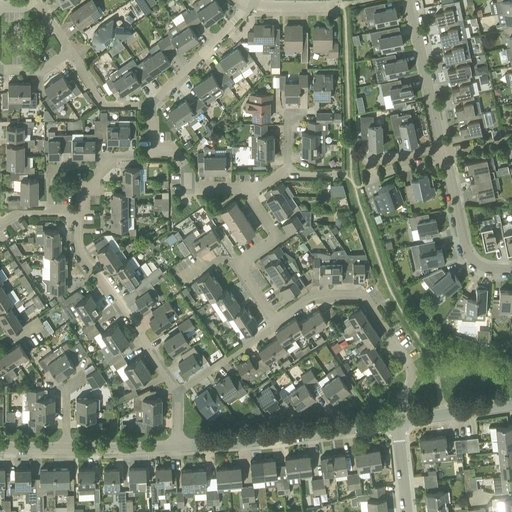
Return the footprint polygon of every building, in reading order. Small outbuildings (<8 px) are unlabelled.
[(82,27),(97,17),(92,9),(97,6),(92,0),(90,0),(70,14),(75,21),(76,20),(82,27)] [(224,13),(215,0),(202,0),(206,5),(215,19),(224,13)] [(498,13),(503,12),(511,10),(511,0),(496,0),(497,2),(495,2),(498,13)] [(453,1),(441,4),(443,13),(435,14),(437,25),(446,23),(457,21),(457,20),(455,21),(452,8),(455,7),(453,1)] [(395,8),(385,9),(382,10),(381,3),(364,7),(367,19),(374,18),(376,25),(397,20),(395,8)] [(195,9),(189,13),(196,23),(202,19),(205,25),(215,19),(206,5),(197,11),(195,9)] [(506,23),(502,24),(503,30),(511,28),(511,10),(503,12),(506,23)] [(175,25),(176,26),(189,45),(198,39),(190,27),(196,23),(189,13),(183,17),(184,19),(175,25)] [(94,45),(95,46),(96,48),(106,42),(107,43),(109,42),(112,43),(112,46),(112,47),(132,33),(123,31),(124,27),(116,26),(115,28),(112,27),(113,19),(97,29),(96,30),(95,31),(94,32),(94,33),(93,34),(93,35),(92,36),(92,37),(92,39),(92,40),(92,41),(93,42),(93,44),(94,45)] [(441,44),(450,42),(461,40),(466,39),(464,26),(459,27),(457,21),(446,23),(448,32),(439,34),(441,44)] [(247,42),(242,42),(246,49),(248,51),(262,51),(262,53),(271,53),(271,66),(271,73),(280,73),(280,66),(279,53),(279,42),(279,34),(273,34),(273,28),(273,25),(262,25),(262,27),(254,27),(254,33),(247,33),(247,42)] [(307,62),(307,37),(301,37),(301,25),(293,25),(292,27),(284,28),(284,49),(301,50),(301,62),(307,62)] [(171,34),(169,35),(163,39),(170,49),(176,46),(180,51),(189,45),(176,26),(169,31),(171,34)] [(338,43),(331,43),(331,27),(313,27),(313,51),(329,51),(329,57),(338,57),(338,43)] [(388,36),(386,28),(369,32),(372,45),(380,43),(381,50),(403,46),(400,33),(388,36)] [(511,28),(503,30),(505,37),(508,36),(511,47),(511,46),(511,28)] [(152,54),(161,68),(170,62),(164,53),(170,49),(163,39),(157,43),(161,48),(152,54)] [(466,39),(461,40),(450,42),(451,51),(443,53),(445,63),(454,61),(465,58),(463,46),(468,45),(466,39)] [(228,53),(237,67),(241,72),(255,62),(246,49),(241,52),(237,47),(228,53)] [(237,67),(228,53),(219,59),(227,71),(221,75),(228,85),(234,81),(232,78),(241,72),(237,67)] [(141,71),(148,81),(155,76),(153,74),(161,68),(152,54),(142,61),(147,67),(141,71)] [(375,57),(376,65),(377,70),(385,68),(387,76),(408,71),(405,58),(393,61),(392,54),(375,57)] [(449,81),(458,80),(469,77),(472,76),(470,64),(472,63),(470,57),(465,58),(454,61),(455,70),(447,71),(449,81)] [(122,75),(131,88),(139,83),(141,86),(148,81),(141,71),(133,59),(127,63),(131,69),(122,75)] [(211,73),(202,79),(211,93),(215,98),(224,92),(222,89),(228,85),(221,75),(215,79),(211,73)] [(313,80),(313,96),(321,96),(321,93),(330,93),(329,84),(332,84),(332,74),(315,74),(315,80),(313,80)] [(62,75),(53,81),(63,95),(72,89),(76,95),(81,91),(73,79),(68,83),(62,75)] [(122,94),(131,88),(122,75),(113,81),(111,78),(106,82),(113,92),(118,89),(122,94)] [(279,75),(279,90),(284,90),(284,99),(299,99),(299,90),(307,90),(307,75),(299,75),(299,82),(285,82),(285,75),(279,75)] [(453,100),(461,98),(473,96),(473,95),(471,96),(468,84),(471,83),(469,77),(458,80),(459,88),(451,90),(453,100)] [(211,93),(202,79),(193,85),(201,97),(195,101),(202,112),(208,108),(206,104),(215,98),(211,93)] [(406,104),(405,99),(414,97),(411,84),(398,86),(397,79),(380,83),(383,96),(390,94),(392,101),(393,107),(406,104)] [(63,95),(53,81),(44,87),(49,95),(44,98),(53,111),(58,107),(54,101),(63,95)] [(8,100),(19,100),(19,83),(8,83),(8,93),(2,93),(2,107),(8,107),(8,100)] [(30,83),(19,83),(19,100),(19,107),(36,107),(36,93),(30,93),(30,83)] [(250,95),(249,96),(249,102),(246,102),(246,110),(252,110),(252,119),(269,119),(269,95),(250,95)] [(465,117),(480,114),(483,113),(475,114),(472,102),(475,102),(473,96),(461,98),(463,107),(455,109),(457,119),(465,117)] [(186,99),(177,106),(186,119),(190,126),(205,116),(202,112),(195,101),(190,105),(186,99)] [(186,119),(177,106),(167,112),(171,117),(166,121),(173,131),(178,128),(177,125),(186,119)] [(492,110),(484,111),(486,125),(493,124),(492,110)] [(321,122),(326,122),(331,122),(331,113),(316,113),(316,122),(321,122)] [(390,114),(394,135),(401,133),(404,145),(417,143),(410,113),(398,116),(397,113),(390,114)] [(483,113),(480,114),(465,117),(467,126),(459,128),(461,137),(465,137),(465,139),(475,137),(475,134),(482,133),(481,132),(480,127),(486,126),(483,113)] [(360,116),(361,136),(368,135),(369,148),(382,147),(381,125),(373,126),(373,116),(360,116)] [(83,134),(83,139),(83,157),(94,157),(94,137),(101,137),(101,120),(94,120),(94,134),(83,134)] [(107,143),(118,143),(118,125),(118,120),(101,120),(101,137),(107,137),(107,143)] [(129,125),(118,125),(118,143),(129,143),(129,137),(136,137),(136,120),(129,120),(129,125)] [(6,139),(17,139),(22,139),(24,139),(24,133),(29,133),(29,127),(34,127),(34,121),(17,121),(17,127),(6,127),(6,139)] [(321,122),(316,122),(308,122),(308,133),(301,133),(301,144),(324,144),(324,133),(321,133),(321,122)] [(267,135),(267,123),(254,123),(254,136),(257,136),(257,147),(273,146),(273,135),(267,135)] [(48,148),(48,157),(60,157),(60,151),(66,151),(66,134),(63,134),(59,134),(55,134),(55,131),(48,131),(48,139),(48,141),(48,148)] [(72,134),(66,134),(66,151),(72,151),(72,157),(83,157),(83,139),(72,139),(72,134)] [(24,139),(22,139),(17,139),(17,145),(6,145),(6,156),(24,156),(24,146),(34,146),(34,139),(24,139)] [(324,144),(301,144),(301,155),(308,155),(308,161),(321,161),(321,155),(324,155),(324,144)] [(251,154),(251,157),(254,157),(254,164),(267,164),(267,158),(273,158),(273,146),(257,147),(251,147),(251,154)] [(197,153),(198,166),(203,166),(204,173),(215,173),(215,156),(215,148),(203,148),(203,153),(197,153)] [(225,156),(215,156),(215,173),(226,173),(226,166),(232,166),(232,148),(225,148),(225,156)] [(17,173),(22,174),(22,173),(27,173),(34,173),(34,167),(29,167),(29,156),(24,156),(6,156),(6,167),(17,167),(17,173)] [(470,181),(470,182),(495,177),(493,170),(489,171),(486,158),(480,160),(480,157),(470,159),(470,162),(466,162),(468,172),(472,171),(474,181),(470,181)] [(122,180),(139,180),(139,168),(125,168),(125,172),(122,172),(122,180)] [(20,180),(20,191),(38,191),(38,179),(27,179),(27,173),(22,173),(22,174),(17,173),(10,173),(10,180),(20,180)] [(405,185),(408,203),(416,202),(415,197),(422,195),(422,196),(435,193),(432,179),(428,180),(427,174),(418,176),(418,178),(413,179),(414,183),(405,185)] [(478,200),(480,200),(499,196),(497,189),(493,190),(490,178),(495,177),(470,182),(472,191),(476,190),(478,200)] [(139,180),(122,180),(123,188),(125,188),(125,192),(127,192),(127,193),(139,193),(139,180)] [(287,200),(292,196),(293,195),(287,186),(286,187),(282,182),(272,189),(275,194),(266,200),(272,209),(287,200)] [(380,194),(373,197),(378,212),(386,210),(385,207),(403,201),(398,188),(396,189),(394,183),(387,185),(378,188),(379,191),(380,194)] [(331,197),(346,196),(342,184),(330,184),(331,197)] [(8,208),(22,208),(27,208),(27,202),(38,202),(38,191),(20,191),(20,200),(8,199),(8,208)] [(125,192),(113,192),(113,196),(111,197),(111,205),(127,204),(127,193),(127,192),(125,192)] [(287,213),(290,217),(296,213),(296,214),(301,210),(298,205),(293,209),(287,200),(272,209),(279,218),(287,213)] [(255,231),(241,211),(235,201),(220,211),(220,212),(240,241),(255,231)] [(113,216),(128,216),(127,204),(111,205),(111,213),(113,213),(113,216)] [(220,212),(220,211),(216,206),(206,213),(210,219),(220,212)] [(297,227),(300,231),(310,224),(310,210),(301,210),(296,214),(296,213),(290,217),(282,223),(288,233),(297,227)] [(433,219),(429,220),(419,222),(418,215),(408,217),(411,230),(418,228),(420,238),(439,234),(436,223),(434,224),(433,219)] [(128,216),(113,216),(113,220),(111,221),(111,229),(128,229),(128,216)] [(23,228),(27,225),(23,219),(19,222),(23,228)] [(310,224),(301,231),(305,236),(314,230),(310,224)] [(507,253),(501,224),(480,228),(482,238),(481,238),(480,238),(482,247),(483,247),(484,246),(484,249),(496,246),(495,241),(504,239),(507,253)] [(501,224),(507,253),(511,252),(511,231),(503,233),(501,224)] [(204,230),(200,233),(210,247),(220,240),(219,240),(224,236),(217,226),(212,229),(212,228),(206,232),(204,230)] [(35,243),(44,243),(61,242),(61,234),(59,234),(58,230),(44,230),(44,231),(42,231),(36,231),(35,231),(35,243)] [(199,254),(210,247),(200,233),(195,235),(193,231),(182,239),(194,257),(199,253),(199,254)] [(177,240),(173,233),(165,238),(170,245),(177,240)] [(102,262),(116,253),(105,237),(94,244),(98,250),(97,250),(99,254),(97,255),(102,262)] [(140,242),(144,248),(149,244),(146,239),(140,242)] [(410,245),(410,246),(413,245),(416,260),(419,259),(421,267),(444,262),(442,249),(434,250),(434,248),(435,248),(434,241),(434,240),(410,245)] [(61,251),(61,242),(44,243),(44,255),(50,255),(59,255),(59,254),(59,251),(61,251)] [(149,244),(144,248),(147,252),(152,249),(149,244)] [(11,250),(15,255),(23,255),(17,246),(11,250)] [(270,275),(289,262),(280,248),(270,255),(273,260),(264,265),(270,275)] [(7,249),(2,253),(5,258),(11,254),(7,249)] [(123,262),(122,262),(116,253),(102,262),(106,269),(108,267),(111,271),(116,267),(115,267),(123,262)] [(64,254),(59,254),(59,255),(50,255),(50,267),(66,266),(66,258),(64,258),(64,254)] [(330,263),(330,257),(314,257),(314,270),(319,270),(319,280),(330,280),(330,263)] [(347,257),(341,257),(330,257),(330,263),(330,280),(341,280),(341,270),(347,270),(347,257)] [(374,278),(368,262),(367,257),(347,257),(347,270),(353,270),(353,280),(364,280),(364,277),(373,277),(373,278),(374,278)] [(9,263),(12,268),(17,265),(14,259),(9,263)] [(115,267),(116,267),(118,270),(116,272),(120,278),(134,269),(127,259),(122,262),(123,262),(115,267)] [(20,263),(24,268),(29,265),(26,260),(20,263)] [(276,284),(281,281),(284,286),(294,279),(299,276),(289,262),(270,275),(276,284)] [(32,270),(29,265),(24,268),(27,273),(32,270)] [(50,267),(50,279),(64,278),(64,275),(66,275),(66,266),(50,267)] [(159,266),(141,278),(134,269),(120,278),(125,285),(127,284),(129,287),(133,285),(136,290),(138,289),(150,281),(163,272),(159,266)] [(434,293),(434,292),(441,287),(447,294),(449,292),(451,293),(455,287),(461,282),(454,275),(453,276),(449,271),(446,274),(441,269),(422,278),(434,293)] [(197,280),(203,290),(217,281),(213,274),(211,276),(209,272),(197,280)] [(18,278),(22,283),(27,280),(24,274),(18,278)] [(308,290),(299,276),(294,279),(284,286),(279,289),(286,298),(295,292),(298,297),(308,290)] [(64,282),(64,278),(50,279),(50,291),(67,291),(67,282),(64,282)] [(31,285),(27,280),(22,283),(25,288),(31,285)] [(157,292),(150,281),(138,289),(142,294),(135,299),(142,310),(155,302),(151,296),(157,292)] [(217,281),(203,290),(210,300),(214,298),(214,297),(222,292),(220,289),(222,288),(217,281)] [(462,293),(452,307),(459,311),(475,312),(475,310),(485,311),(485,309),(486,309),(487,309),(488,290),(487,290),(487,291),(486,291),(486,289),(484,288),(485,287),(485,288),(485,287),(477,285),(477,286),(478,286),(478,288),(476,288),(475,298),(466,298),(462,295),(463,293),(462,293)] [(214,298),(221,307),(235,298),(230,291),(228,293),(226,289),(222,292),(214,297),(214,298)] [(510,311),(511,290),(500,289),(499,302),(492,302),(492,316),(503,317),(504,311),(510,311)] [(72,302),(74,304),(80,313),(96,303),(90,294),(80,300),(75,292),(65,299),(60,302),(63,307),(72,302)] [(184,296),(187,301),(193,297),(189,292),(184,296)] [(0,310),(0,311),(1,311),(9,306),(13,304),(6,293),(0,297),(0,310)] [(56,297),(60,302),(65,299),(61,293),(56,297)] [(32,298),(35,303),(40,300),(37,295),(32,298)] [(196,302),(193,297),(187,301),(191,306),(196,302)] [(240,309),(239,309),(237,306),(239,305),(235,298),(221,307),(228,318),(232,315),(240,309)] [(40,300),(35,303),(38,308),(44,305),(40,300)] [(178,317),(174,311),(167,301),(152,311),(155,316),(149,320),(157,332),(171,322),(178,317)] [(0,321),(2,325),(16,316),(20,313),(13,303),(13,304),(9,306),(1,311),(0,311),(0,321)] [(102,312),(96,303),(80,313),(86,322),(102,312)] [(202,306),(197,309),(200,314),(205,311),(202,306)] [(244,306),(239,309),(240,309),(232,315),(238,325),(252,315),(248,309),(246,310),(244,306)] [(331,307),(326,310),(333,320),(338,317),(331,307)] [(344,327),(346,332),(367,318),(360,308),(348,316),(352,322),(344,327)] [(328,324),(333,320),(326,310),(321,313),(319,310),(309,316),(318,331),(323,328),(321,326),(327,322),(328,324)] [(252,315),(238,325),(245,335),(257,327),(255,323),(257,322),(252,315)] [(16,316),(2,325),(6,331),(8,330),(10,334),(23,326),(16,316)] [(309,316),(298,323),(303,330),(303,331),(306,335),(312,332),(313,334),(318,331),(309,316)] [(164,341),(172,354),(189,343),(183,333),(194,326),(189,318),(177,325),(181,330),(164,341)] [(298,334),(303,331),(303,330),(298,323),(295,318),(285,325),(295,340),(299,337),(298,334)] [(373,328),(367,318),(346,332),(349,336),(351,335),(355,340),(361,336),(373,328)] [(207,324),(210,329),(215,326),(212,321),(207,324)] [(82,328),(86,334),(96,327),(93,322),(82,328)] [(107,343),(123,332),(117,324),(101,334),(107,343)] [(284,344),(287,349),(293,344),(292,342),(295,340),(285,325),(275,332),(278,337),(279,337),(283,344),(284,344)] [(215,326),(210,329),(213,334),(219,331),(215,326)] [(96,327),(86,334),(89,339),(100,332),(96,327)] [(380,338),(373,328),(361,336),(365,342),(357,347),(360,351),(372,344),(380,338)] [(129,341),(123,332),(107,343),(113,352),(129,341)] [(478,340),(478,343),(490,347),(490,346),(491,332),(489,332),(486,332),(485,339),(478,339),(478,340)] [(240,338),(244,343),(249,340),(245,335),(240,338)] [(322,336),(315,340),(318,345),(324,340),(322,336)] [(278,337),(268,343),(278,358),(283,355),(281,352),(287,349),(284,344),(283,344),(279,337),(278,337)] [(52,352),(56,357),(67,373),(76,367),(68,356),(73,353),(78,360),(87,354),(79,342),(70,348),(66,342),(52,352)] [(274,361),(278,358),(268,343),(258,350),(263,357),(258,360),(265,370),(270,367),(266,362),(272,358),(274,361)] [(19,344),(9,350),(17,362),(22,359),(24,361),(29,358),(19,344)] [(358,367),(378,354),(372,344),(360,351),(359,351),(363,357),(355,363),(358,367)] [(196,359),(201,356),(194,345),(180,354),(184,359),(178,363),(186,375),(200,365),(196,359)] [(308,345),(302,349),(304,354),(311,349),(308,345)] [(298,358),(304,354),(302,349),(295,354),(298,358)] [(0,356),(0,358),(12,377),(16,374),(11,366),(17,362),(9,350),(0,356)] [(109,358),(113,364),(123,356),(120,351),(109,358)] [(67,373),(56,357),(52,352),(38,361),(45,372),(50,368),(58,379),(67,373)] [(385,364),(378,354),(358,367),(361,371),(369,366),(373,372),(385,364)] [(113,364),(116,368),(116,369),(127,362),(123,356),(113,364)] [(130,376),(145,366),(139,357),(123,367),(130,376)] [(265,370),(258,360),(252,364),(248,357),(237,365),(248,382),(265,371),(265,370)] [(0,358),(0,373),(2,372),(8,380),(12,377),(0,358)] [(288,358),(282,363),(284,367),(291,363),(288,358)] [(385,364),(373,372),(377,377),(369,383),(372,387),(392,374),(385,364)] [(347,376),(340,365),(326,375),(327,376),(330,380),(341,396),(349,391),(342,379),(347,376)] [(145,366),(130,376),(136,385),(151,375),(145,366)] [(86,376),(89,380),(94,388),(105,380),(97,369),(86,376)] [(306,373),(311,380),(313,384),(318,380),(311,370),(306,373)] [(304,382),(296,387),(307,404),(315,398),(308,387),(313,384),(311,380),(306,373),(300,377),(304,382)] [(247,391),(240,380),(238,378),(233,382),(228,375),(216,384),(228,402),(238,395),(238,396),(247,391)] [(330,380),(327,376),(319,382),(332,402),(341,396),(330,380)] [(270,412),(280,406),(276,400),(278,399),(269,386),(261,391),(262,393),(257,397),(264,408),(266,407),(270,412)] [(307,404),(296,387),(287,393),(284,388),(279,391),(286,402),(291,399),(298,410),(307,404)] [(133,396),(134,396),(138,394),(135,388),(124,394),(126,399),(133,396)] [(35,409),(54,409),(54,398),(43,398),(43,389),(41,389),(36,389),(26,389),(26,399),(29,399),(29,403),(28,404),(28,409),(35,409)] [(134,396),(134,403),(134,409),(142,409),(161,409),(161,398),(149,398),(146,390),(138,394),(134,396)] [(194,398),(206,415),(224,403),(216,392),(211,395),(207,390),(194,398)] [(76,409),(95,409),(99,409),(99,398),(76,398),(76,409)] [(260,411),(257,406),(251,409),(255,414),(260,411)] [(28,429),(43,429),(43,420),(54,420),(54,409),(35,409),(35,419),(28,419),(28,429)] [(95,409),(76,409),(76,420),(95,420),(95,409)] [(161,420),(161,409),(142,409),(142,419),(136,419),(136,429),(151,429),(151,420),(161,420)] [(17,424),(16,410),(7,410),(8,424),(17,424)] [(497,440),(511,438),(511,425),(496,427),(497,440)] [(445,436),(432,437),(435,461),(448,459),(445,436)] [(435,461),(432,437),(419,439),(422,462),(435,461)] [(511,438),(497,440),(498,452),(511,450),(511,438)] [(379,449),(367,451),(369,469),(381,467),(379,449)] [(511,450),(498,452),(499,464),(511,462),(511,450)] [(369,469),(367,451),(355,452),(357,470),(369,469)] [(344,454),(332,456),(335,474),(347,472),(344,454)] [(297,456),(299,474),(311,473),(309,455),(297,456)] [(285,458),(286,465),(287,476),(299,474),(297,456),(285,458)] [(323,478),(318,479),(319,494),(326,493),(325,485),(330,484),(328,475),(335,474),(332,456),(320,457),(323,478)] [(274,459),(262,460),(264,478),(276,477),(274,459)] [(264,478),(262,460),(250,461),(252,479),(264,478)] [(511,462),(499,464),(501,476),(511,474),(511,462)] [(228,467),(229,485),(241,484),(240,466),(228,467)] [(164,492),(164,484),(176,483),(176,473),(170,473),(170,467),(155,468),(157,488),(151,488),(151,490),(151,501),(158,501),(158,493),(164,492)] [(229,485),(228,467),(216,468),(217,486),(229,485)] [(471,489),(470,477),(469,467),(463,468),(465,490),(471,489)] [(54,469),(54,485),(55,494),(67,493),(67,485),(68,485),(68,468),(54,469)] [(130,486),(146,485),(145,468),(129,469),(130,486)] [(29,502),(30,502),(36,502),(36,496),(36,487),(30,487),(30,469),(15,469),(15,487),(29,487),(29,502)] [(40,469),(40,478),(40,486),(43,485),(43,494),(55,494),(54,485),(54,469),(40,469)] [(78,476),(78,487),(79,493),(94,493),(94,502),(100,502),(99,488),(94,488),(94,486),(93,469),(78,470),(78,476)] [(118,469),(104,469),(104,487),(119,486),(118,469)] [(205,469),(193,470),(194,488),(206,487),(205,469)] [(182,489),(194,488),(193,470),(181,470),(182,489)] [(359,473),(353,474),(355,489),(361,488),(359,473)] [(349,489),(355,489),(353,474),(346,475),(349,489)] [(511,474),(501,476),(502,489),(511,487),(511,474)] [(476,476),(470,477),(471,489),(483,488),(482,478),(476,479),(476,476)] [(313,494),(319,494),(318,479),(311,480),(313,494)] [(125,490),(118,491),(117,491),(117,501),(119,501),(119,511),(116,511),(125,511),(126,501),(125,490)] [(426,504),(426,505),(444,504),(443,491),(425,493),(425,495),(424,495),(425,504),(426,504)] [(386,510),(384,492),(370,493),(370,500),(367,500),(368,511),(386,510)] [(503,498),(504,511),(511,511),(511,499),(509,500),(509,497),(503,498)] [(10,511),(10,500),(2,500),(3,509),(2,511),(10,511)]
